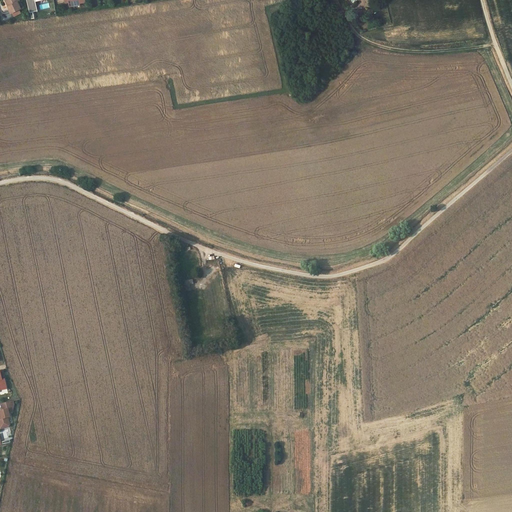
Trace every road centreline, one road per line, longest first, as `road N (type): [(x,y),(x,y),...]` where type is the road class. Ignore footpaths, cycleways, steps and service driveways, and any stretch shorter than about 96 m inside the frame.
road 1 (track): [(511,152),(389,257),(320,276),(209,251),(64,182),(0,183)]
road 2 (track): [(495,43),(399,51),(366,42),(337,0)]
